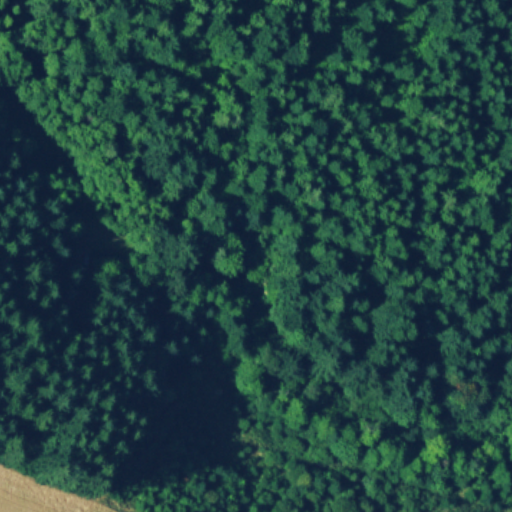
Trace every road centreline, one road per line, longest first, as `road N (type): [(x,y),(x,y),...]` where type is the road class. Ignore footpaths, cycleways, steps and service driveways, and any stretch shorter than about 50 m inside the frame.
road 1 (track): [(478,511),(275,450),(173,319),(56,134),(0,64)]
road 2 (track): [(120,242),(191,280),(400,330),(442,315),(466,295),(511,235)]
road 3 (track): [(510,139),(490,104),(487,79),(500,0)]
